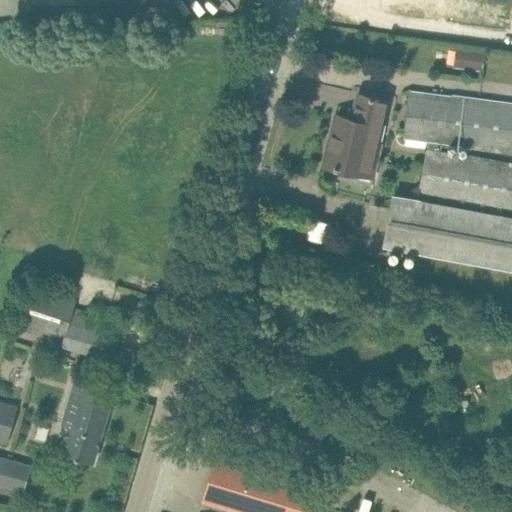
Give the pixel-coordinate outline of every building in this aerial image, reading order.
[(484,51),(455,48),(452,66),(482,70),(484,51)] [(511,100),(410,87),(404,135),(430,139),(428,151),(438,153),(440,140),(511,149),(511,100)] [(335,114),(323,164),(342,169),(359,173),(374,176),(382,141),(377,140),(386,100),(377,98),(357,93),(352,118),(335,114)] [(428,151),(418,199),(511,216),(511,166),(438,153),(428,151)] [(393,194),(384,244),(384,245),(511,267),(511,216),(418,199),(393,194)] [(61,345),(108,359),(119,321),(74,308),(77,300),(29,286),(15,328),(62,342),(61,345)] [(69,425),(61,453),(92,462),(113,393),(75,382),(63,423),(69,425)] [(0,400),(0,442),(7,445),(17,406),(0,400)] [(227,450),(219,448),(217,453),(225,456),(227,450)] [(0,482),(23,489),(30,465),(0,457),(0,482)] [(313,511),(303,509),(310,485),(216,457),(203,501),(237,511),(313,511)]
